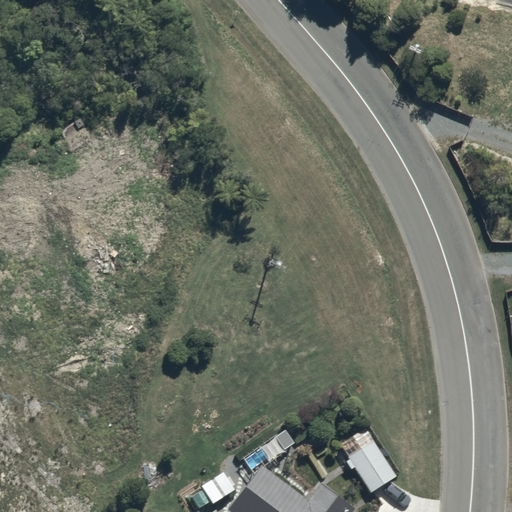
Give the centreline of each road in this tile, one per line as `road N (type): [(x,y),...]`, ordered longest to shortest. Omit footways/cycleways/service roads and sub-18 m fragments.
road 1 (unclassified): [(278,0),(381,124),(421,194),(456,287),(471,387),(470,511)]
road 2 (track): [(381,124),(435,122),(511,144)]
